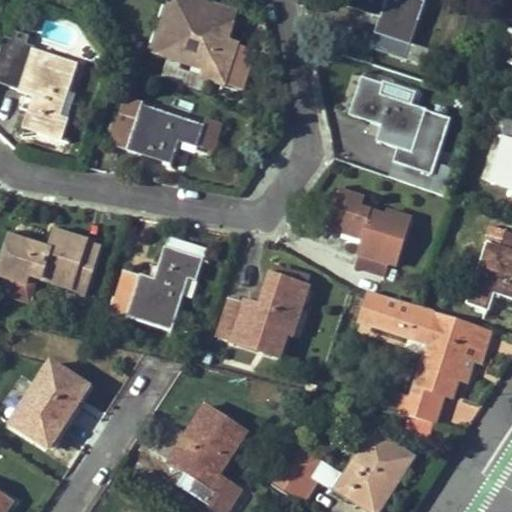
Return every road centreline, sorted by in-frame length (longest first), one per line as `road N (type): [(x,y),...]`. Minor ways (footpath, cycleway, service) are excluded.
road 1 (residential): [(279,0),(310,147),(259,210),(14,168),(0,155)]
road 2 (residential): [(59,511),(155,361)]
